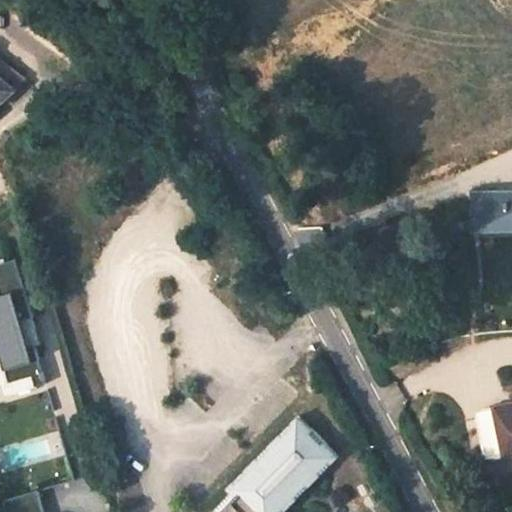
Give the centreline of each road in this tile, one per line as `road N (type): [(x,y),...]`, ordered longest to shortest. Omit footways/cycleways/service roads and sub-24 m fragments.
road 1 (residential): [(427,511),(153,0)]
road 2 (track): [(230,146),(61,87),(10,49)]
road 3 (track): [(373,409),(475,352),(511,347)]
